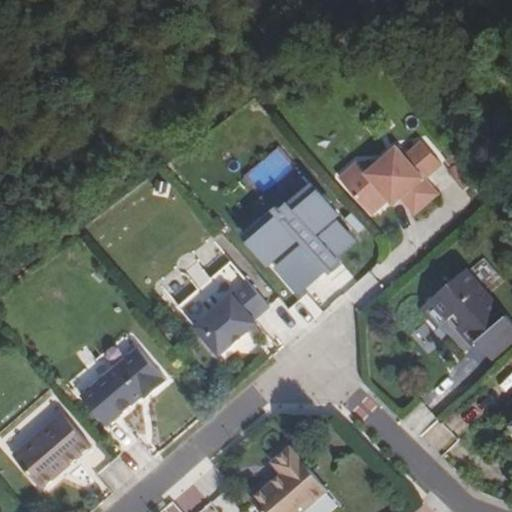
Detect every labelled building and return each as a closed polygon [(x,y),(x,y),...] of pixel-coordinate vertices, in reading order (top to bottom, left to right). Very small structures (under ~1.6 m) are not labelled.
[(342,174),(374,211),(391,196),(399,190),(403,194),(417,211),(440,191),(427,175),(444,160),(424,137),(407,152),(399,143),(369,169),(360,159),(342,174)] [(248,175),(264,195),(296,169),(279,149),(248,175)] [(341,216),(310,179),(279,204),(276,201),(272,204),(283,217),(269,228),(253,241),(270,260),(268,262),(270,265),(302,239),(307,245),(280,268),(302,293),(328,270),(332,275),(336,272),(334,270),(342,264),(338,258),(356,243),(337,219),(341,216)] [(399,190),(391,196),(395,201),(403,194),(399,190)] [(245,232),(253,241),(269,228),(261,219),(245,232)] [(212,277),(228,262),(218,251),(202,266),(212,277)] [(181,306),(197,325),(250,280),(234,261),(181,306)] [(334,270),(336,272),(344,265),(342,264),(334,270)] [(511,342),(511,312),(471,266),(436,296),(453,316),(462,309),(470,318),(462,324),(478,342),(481,339),(496,356),(511,342)] [(250,280),(197,325),(222,355),(236,343),(234,342),(246,333),(247,334),(260,322),(257,318),(272,305),(250,280)] [(182,395),(141,346),(83,394),(123,441),(158,410),(161,413),(182,395)] [(44,488),(94,445),(65,412),(16,454),(44,488)] [(284,473),(255,499),(265,511),(304,511),(331,489),(293,445),(275,461),(284,473)]
